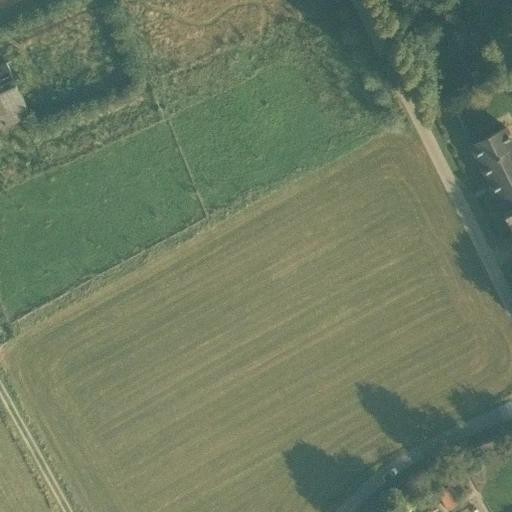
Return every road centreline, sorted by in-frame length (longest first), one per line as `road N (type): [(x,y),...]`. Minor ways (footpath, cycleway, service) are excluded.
road 1 (unclassified): [(511,314),(353,0)]
road 2 (unclassified): [(349,511),(415,446),(456,420),(511,401)]
